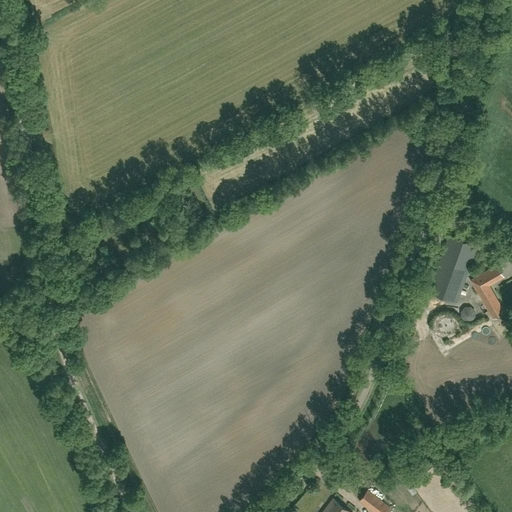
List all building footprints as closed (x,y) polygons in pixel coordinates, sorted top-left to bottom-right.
[(477,244),(449,233),(428,290),(457,301),(477,244)] [(496,265),(471,279),(492,317),(500,312),(483,283),(501,273),(496,265)] [(464,308),(466,322),(477,320),(475,307),(464,308)] [(443,320),(443,332),(455,332),(455,320),(443,320)] [(373,511),(388,511),(391,508),(367,489),(359,501),(373,511)] [(350,511),(333,498),(322,511),(350,511)]
